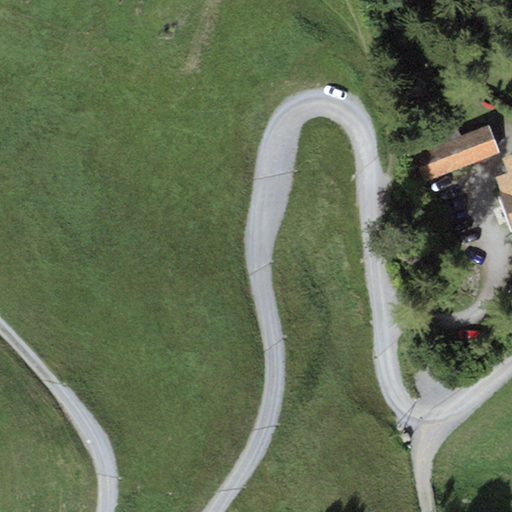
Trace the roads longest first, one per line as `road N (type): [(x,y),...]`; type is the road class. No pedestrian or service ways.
road 1 (track): [(382,328),(366,155),(355,120),(329,104),(295,108),(276,132),(256,258),(276,356),(265,432),(216,511)]
road 2 (track): [(427,421),(393,395),(382,328),(456,322),(484,279),(476,196)]
road 3 (track): [(0,326),(63,395),(102,455),(102,511)]
road 4 (track): [(511,369),(458,413),(427,421),(421,456),(428,511)]
